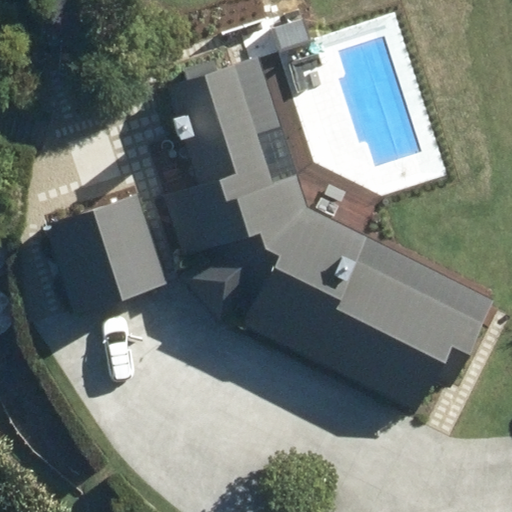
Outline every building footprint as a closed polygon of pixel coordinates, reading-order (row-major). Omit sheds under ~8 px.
[(0,0),(0,15),(22,22),(29,0),(0,0)] [(82,50),(87,0),(46,0),(42,45),(82,50)] [(22,22),(0,15),(0,64),(9,67),(22,22)] [(161,189),(182,258),(217,247),(179,280),(220,327),(256,295),(241,326),(421,417),(456,352),(472,359),(494,302),(306,210),(288,151),(287,151),(257,58),(166,87),(195,179),(161,189)] [(167,286),(138,196),(45,226),(75,316),(167,286)]
